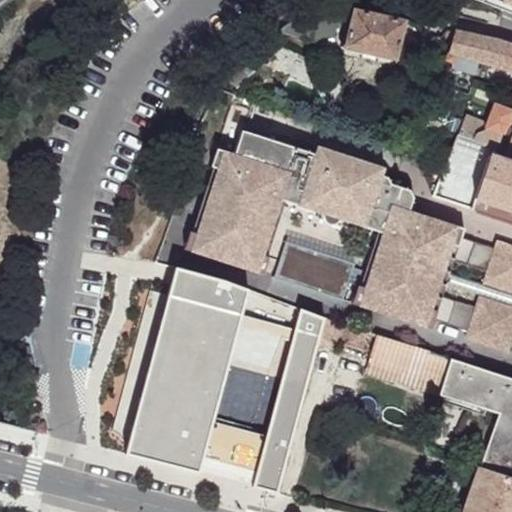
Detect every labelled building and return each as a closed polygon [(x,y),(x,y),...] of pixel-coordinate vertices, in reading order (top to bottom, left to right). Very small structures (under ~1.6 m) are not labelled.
[(511,0),(481,0),(483,2),(511,13),(511,0)] [(290,22),(280,30),(283,34),(319,42),(335,39),(339,21),(351,22),(354,10),(339,8),(314,11),(290,22)] [(406,21),(354,10),(351,22),(344,49),(396,60),(406,21)] [(511,45),(454,32),(446,58),(446,61),(453,63),(454,62),(456,55),(477,62),(511,72),(511,85),(510,90),(511,91),(510,98),(511,98),(511,45)] [(271,37),(251,53),(258,63),(279,47),(271,37)] [(258,63),(251,53),(224,77),(235,90),(262,67),(258,63)] [(477,62),(456,55),(454,62),(453,67),(475,72),(477,62)] [(256,102),(237,94),(226,125),(246,131),(256,102)] [(483,131),(462,123),(459,130),(457,135),(473,141),(496,149),(509,115),(494,108),(483,131)] [(511,308),(481,298),(476,312),(442,301),(447,286),(449,279),(453,266),(462,243),(465,232),(410,213),(414,200),(409,192),(391,185),(388,181),(384,180),(387,172),(321,149),(318,157),(246,131),(226,125),(212,166),(214,167),(222,170),(202,235),(193,232),(190,231),(185,250),(264,276),(270,257),(268,256),(258,253),(279,198),(288,202),(380,233),(389,236),(369,291),(359,287),(353,306),(431,333),(435,322),(469,334),(466,342),(508,356),(511,344),(511,308)] [(511,136),(506,151),(493,154),(511,160),(511,136)] [(511,160),(493,154),(477,203),(511,212),(511,160)] [(222,170),(214,167),(193,232),(202,235),(222,170)] [(288,202),(279,198),(258,253),(268,256),(288,202)] [(389,236),(380,233),(362,288),(369,291),(389,236)] [(496,254),(462,243),(453,266),(488,277),(496,254)] [(511,252),(498,248),(496,254),(488,277),(483,291),(511,301),(511,252)] [(300,306),(251,288),(251,285),(227,275),(171,260),(167,276),(120,451),(199,473),(201,466),(253,479),(251,486),(277,493),(325,313),(302,304),(300,306)] [(511,301),(483,291),(449,279),(447,286),(481,298),(511,308),(511,301)] [(344,326),(324,320),(321,331),(317,346),(336,351),(338,345),(344,326)] [(367,334),(344,326),(338,345),(362,352),(367,334)] [(379,338),(375,336),(364,370),(426,391),(436,356),(379,338)] [(511,380),(436,356),(426,391),(438,395),(437,397),(498,414),(479,467),(511,478),(511,380)] [(511,511),(511,478),(479,467),(462,511),(511,511)]
